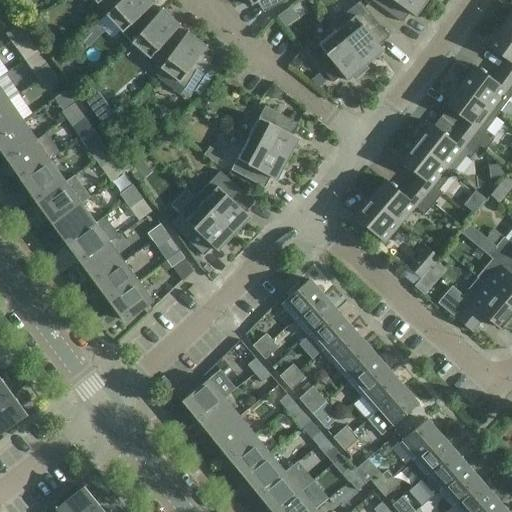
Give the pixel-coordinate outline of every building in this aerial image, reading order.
[(93,0),(106,15),(122,0),(93,0)] [(151,0),(122,0),(106,15),(132,43),(161,11),(160,10),(157,14),(150,6),(154,3),(151,0)] [(249,0),(252,5),(257,2),(263,12),(287,0),(249,0)] [(424,0),(370,0),(402,22),(410,12),(414,15),(424,0)] [(332,24),(337,30),(364,64),(382,49),(379,45),(389,37),(360,1),(332,24)] [(161,11),(132,43),(160,68),(187,34),(186,33),(183,37),(175,30),(179,26),(161,11)] [(511,11),(502,27),(511,33),(511,11)] [(11,41),(24,32),(19,25),(6,34),(11,41)] [(500,70),(511,78),(511,33),(502,27),(488,46),(508,60),(500,70)] [(364,64),(337,30),(309,53),(333,83),(343,75),(346,79),(364,64)] [(24,32),(11,41),(16,49),(29,39),(24,32)] [(187,34),(160,68),(156,75),(187,99),(212,59),(202,52),(205,48),(187,34)] [(39,81),(52,71),(47,64),(33,73),(39,81)] [(459,85),(498,114),(511,95),(511,78),(500,70),(493,80),(474,66),(459,85)] [(52,71),(39,81),(44,88),(57,78),(52,71)] [(319,74),(311,80),(317,87),(325,81),(319,74)] [(457,129),(479,146),(485,151),(493,140),(484,132),(498,114),(459,85),(445,104),(464,119),(457,129)] [(282,93),(273,86),(266,94),(272,99),(277,98),(282,93)] [(0,89),(0,106),(8,101),(0,89)] [(8,101),(0,106),(0,135),(22,121),(8,101)] [(66,120),(79,110),(74,103),(61,113),(66,120)] [(248,138),(286,158),(297,138),(293,135),(299,124),(265,106),(248,138)] [(191,122),(186,109),(172,113),(177,127),(191,122)] [(79,110),(66,120),(71,127),(85,118),(79,110)] [(22,121),(0,135),(0,148),(8,159),(35,141),(22,121)] [(415,142),(447,168),(461,150),(471,157),(479,146),(457,129),(449,139),(430,123),(415,142)] [(286,158),(248,138),(231,170),(265,188),(271,177),(275,179),(286,158)] [(35,141),(8,159),(21,179),(49,160),(35,141)] [(411,186),(433,204),(442,193),(438,190),(452,172),(447,168),(415,142),(400,161),(419,176),(411,186)] [(95,161),(109,151),(103,144),(90,153),(95,161)] [(216,165),(222,156),(209,147),(203,155),(216,165)] [(109,151),(95,161),(100,168),(114,158),(109,151)] [(134,173),(144,164),(137,155),(126,164),(134,173)] [(49,160),(21,179),(37,202),(64,183),(49,160)] [(195,197),(233,233),(249,216),(245,212),(254,203),(220,171),(195,197)] [(369,198),(401,224),(415,207),(424,215),(433,204),(411,186),(403,195),(385,179),(369,198)] [(64,183),(37,202),(53,224),(80,204),(64,183)] [(124,202),(137,192),(132,185),(119,194),(124,202)] [(137,192),(124,202),(129,209),(143,199),(137,192)] [(233,233),(195,197),(170,224),(204,256),(213,246),(216,250),(233,233)] [(401,224),(369,198),(354,216),(385,243),(401,224)] [(80,204),(53,224),(67,243),(94,224),(80,204)] [(94,224),(67,243),(82,263),(109,243),(94,224)] [(152,241),(165,231),(160,224),(147,234),(152,241)] [(496,247),(505,254),(511,245),(511,244),(493,229),(485,238),(496,246),(496,247)] [(165,231),(152,241),(157,248),(170,239),(165,231)] [(109,243),(82,263),(96,282),(123,262),(109,243)] [(425,247),(408,267),(420,277),(437,257),(425,247)] [(485,285),(511,307),(511,275),(497,264),(505,254),(496,247),(488,256),(492,259),(476,277),(485,285)] [(171,268),(184,258),(179,251),(166,260),(171,268)] [(123,262),(96,282),(110,301),(137,282),(123,262)] [(425,295),(433,285),(423,276),(414,286),(425,295)] [(282,303),(296,319),(323,295),(309,279),(282,303)] [(137,282),(110,301),(125,321),(152,302),(137,282)] [(511,314),(511,307),(485,285),(470,303),(500,329),(511,314)] [(323,295),(296,319),(309,335),(336,311),(323,295)] [(336,311),(309,335),(322,350),(350,326),(336,311)] [(350,326),(322,350),(336,366),(363,342),(350,326)] [(258,352),(272,340),(266,333),(252,345),(258,352)] [(272,340),(258,352),(264,359),(278,347),(272,340)] [(363,342),(336,366),(349,381),(377,357),(363,342)] [(377,357),(349,381),(363,396),(390,372),(377,357)] [(255,374),(263,367),(255,358),(247,365),(255,374)] [(285,383),(299,371),(293,364),(279,376),(285,383)] [(263,367),(255,374),(262,383),(271,375),(263,367)] [(299,371),(285,383),(291,390),(305,378),(299,371)] [(390,372),(363,396),(376,412),(404,388),(390,372)] [(198,419),(224,398),(208,379),(182,400),(198,419)] [(0,402),(11,395),(0,380),(0,402)] [(404,388),(376,412),(390,428),(418,404),(404,388)] [(286,410),(295,403),(287,394),(279,401),(286,410)] [(11,395),(0,402),(0,433),(25,415),(11,395)] [(312,413),(326,401),(320,395),(306,407),(312,413)] [(213,438),(239,417),(224,398),(198,419),(213,438)] [(326,401),(312,413),(318,420),(332,408),(326,401)] [(295,403),(286,410),(294,419),(302,411),(295,403)] [(229,457),(255,435),(239,417),(213,438),(229,457)] [(413,460),(440,436),(426,420),(399,444),(413,460)] [(339,444),(353,432),(347,425),(333,437),(339,444)] [(318,446),(326,439),(319,430),(310,437),(318,446)] [(353,432),(339,444),(345,451),(358,439),(353,432)] [(244,475),(270,454),(255,435),(229,457),(244,475)] [(440,436),(413,460),(426,475),(454,451),(440,436)] [(326,439),(318,446),(326,455),(334,447),(326,439)] [(454,451),(426,475),(440,490),(467,466),(454,451)] [(259,494),(285,473),(270,454),(244,475),(259,494)] [(358,475),(354,471),(350,466),(342,473),(350,482),(358,475)] [(467,466),(440,490),(453,506),(481,482),(467,466)] [(379,489),(392,477),(386,470),(373,482),(379,489)] [(273,511),(274,511),(300,491),(285,473),(259,494),(273,511)] [(358,475),(350,482),(357,491),(366,483),(358,475)] [(392,477),(379,489),(385,496),(398,484),(392,477)] [(481,482),(453,506),(458,511),(476,511),(494,497),(481,482)] [(56,511),(58,511),(92,511),(99,506),(83,487),(62,505),(58,500),(45,511),(46,511),(56,511)] [(312,511),(315,510),(300,491),(274,511),(312,511)] [(507,511),(494,497),(476,511),(507,511)] [(414,511),(419,508),(413,501),(400,511),(414,511)] [(376,511),(387,511),(389,510),(382,502),(374,509),(376,511)]
